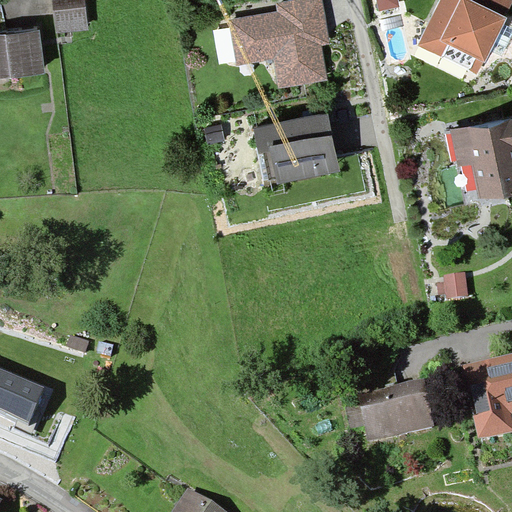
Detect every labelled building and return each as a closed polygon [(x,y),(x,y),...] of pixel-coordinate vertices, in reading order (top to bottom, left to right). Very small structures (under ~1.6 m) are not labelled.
[(50,0),(55,33),(88,29),(84,0),(50,0)] [(279,15),(231,22),(238,62),(275,56),(280,85),(325,78),(319,43),(326,42),(319,0),(306,0),(277,5),(279,15)] [(397,0),(376,0),(378,10),(399,6),(397,0)] [(509,0),(440,0),(420,44),(476,70),(509,0)] [(0,74),(44,70),(40,32),(0,35),(0,74)] [(327,104),(258,118),(268,170),(337,156),(327,104)] [(511,112),(454,125),(461,156),(474,153),(482,187),(511,180),(511,112)] [(205,120),(209,139),(225,136),(222,117),(205,120)] [(466,273),(443,275),(445,297),(468,295),(466,273)] [(511,356),(465,367),(482,436),(511,429),(507,410),(511,408),(511,356)] [(42,399),(0,381),(0,420),(27,432),(42,399)] [(424,383),(362,396),(371,438),(432,425),(424,383)] [(218,511),(187,492),(174,511),(218,511)]
